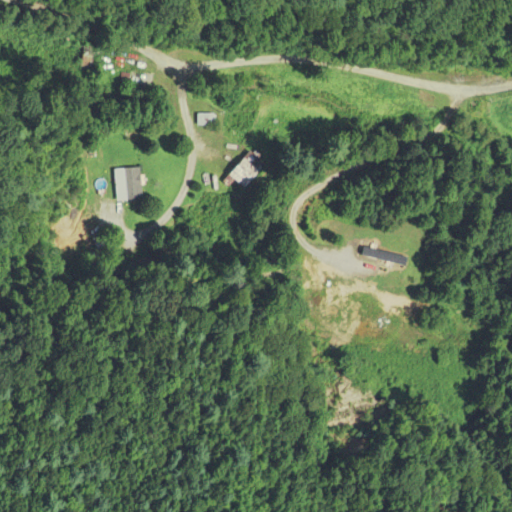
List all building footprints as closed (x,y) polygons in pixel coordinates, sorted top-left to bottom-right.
[(203,54),(168,45),(166,53),(201,62),(203,54)] [(228,177),(245,190),(265,166),(248,152),(228,177)] [(142,168),(116,169),(117,201),(144,200),(142,168)] [(410,260),(366,246),(363,254),(408,268),(410,260)] [(133,280),(156,275),(152,258),(129,263),(133,280)]
